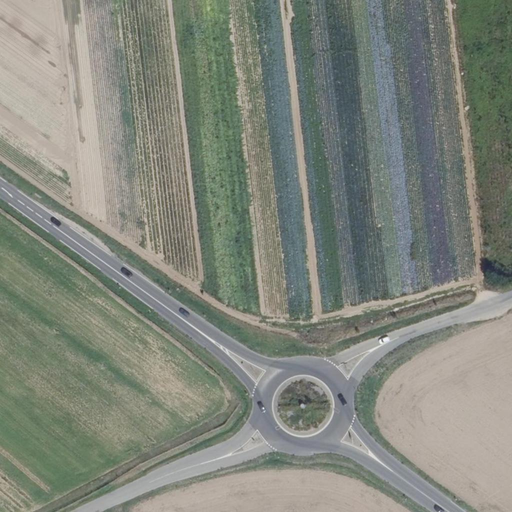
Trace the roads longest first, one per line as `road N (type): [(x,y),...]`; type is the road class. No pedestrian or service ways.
road 1 (primary): [(213,340),(0,186)]
road 2 (unclassified): [(511,297),(379,345)]
road 3 (unclassified): [(85,511),(209,461)]
